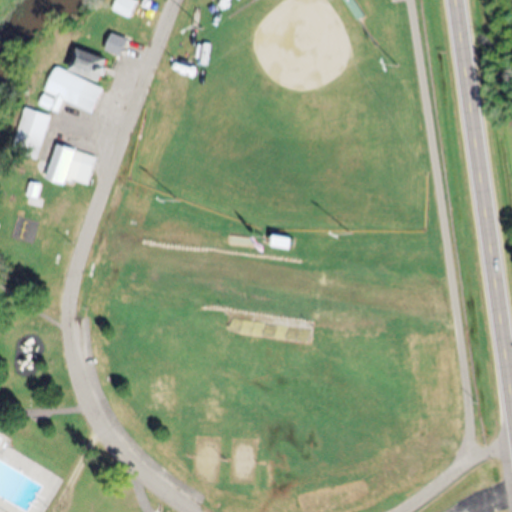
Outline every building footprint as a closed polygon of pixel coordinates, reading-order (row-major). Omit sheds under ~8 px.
[(131,18),(139,2),(134,0),(118,0),(114,10),(131,18)] [(346,0),(361,19),(366,15),(354,0),(346,0)] [(128,40),(114,33),(107,49),(121,56),(128,40)] [(109,58),(78,49),(71,71),(103,80),(109,58)] [(46,94),(95,112),(105,86),(56,68),(46,94)] [(52,114),(26,107),(14,152),(40,160),(52,114)] [(90,185),(99,156),(59,144),(48,179),(66,185),(68,178),(90,185)] [(34,242),(46,199),(40,197),(44,185),(32,182),(25,209),(15,206),(11,221),(21,224),(17,237),(34,242)] [(293,246),(293,236),(275,235),(275,246),(293,246)]
